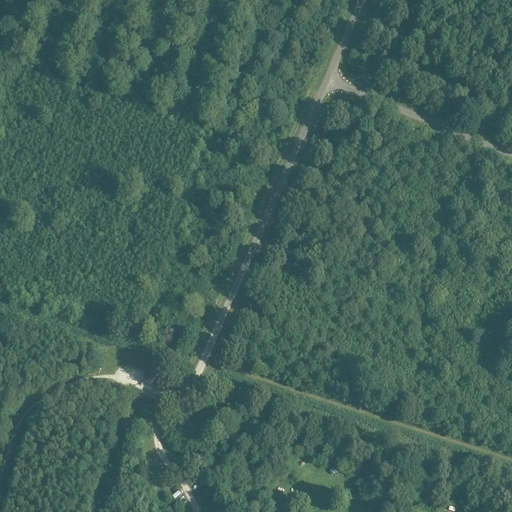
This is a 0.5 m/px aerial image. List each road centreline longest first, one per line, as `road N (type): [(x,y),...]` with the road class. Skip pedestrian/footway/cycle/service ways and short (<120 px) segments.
road 1 (track): [(511,459),(230,370),(199,371)]
road 2 (unclassified): [(199,371),(327,79)]
road 3 (track): [(199,371),(112,355),(3,318)]
road 4 (unclassified): [(511,154),(327,79)]
